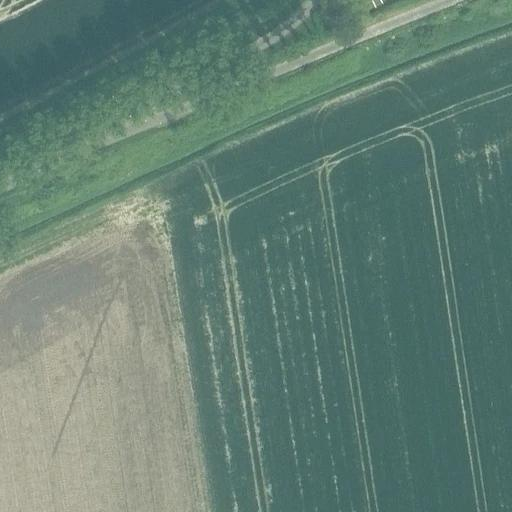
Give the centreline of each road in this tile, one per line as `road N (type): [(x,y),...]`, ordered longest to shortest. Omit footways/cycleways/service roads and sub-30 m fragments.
road 1 (unclassified): [(105,134),(163,120),(457,0)]
road 2 (unclassified): [(105,134),(279,33),(309,0)]
